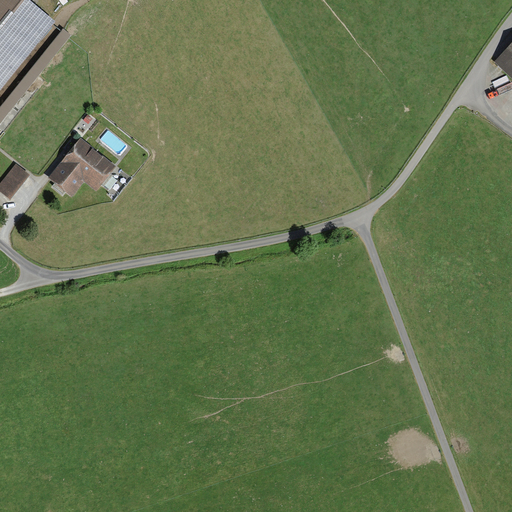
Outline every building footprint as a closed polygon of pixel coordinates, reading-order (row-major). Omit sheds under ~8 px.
[(24,0),(0,0),(0,94),(56,25),(28,2),(24,0)] [(0,115),(0,126),(70,37),(64,32),(0,115)] [(511,48),(498,62),(511,75),(511,48)] [(81,141),(50,181),(72,198),(84,182),(98,193),(117,169),(81,141)] [(0,188),(0,191),(10,199),(28,176),(17,168),(0,188)]
